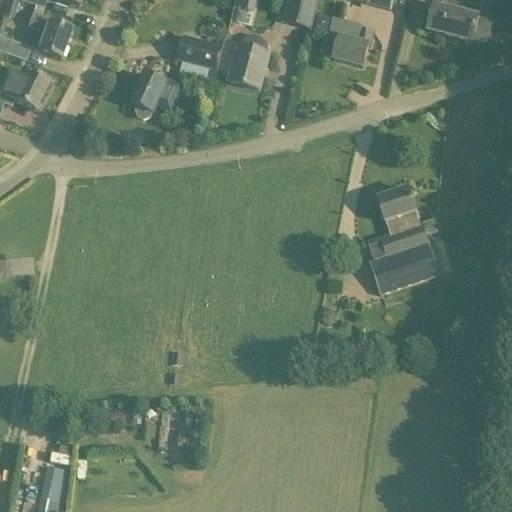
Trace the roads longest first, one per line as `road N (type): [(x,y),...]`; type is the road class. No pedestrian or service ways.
road 1 (residential): [(44,156),(77,169),(230,154),(511,77)]
road 2 (residential): [(44,156),(71,119),(115,0)]
